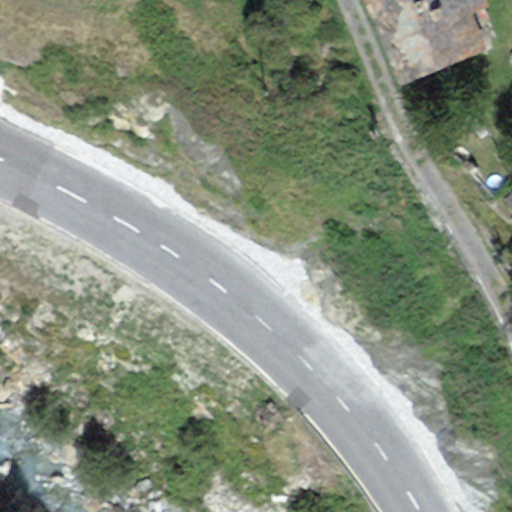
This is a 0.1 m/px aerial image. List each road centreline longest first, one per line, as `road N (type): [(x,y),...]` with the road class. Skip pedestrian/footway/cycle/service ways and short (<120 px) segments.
road 1 (tertiary): [(0,161),(196,269),(344,404),(416,511)]
road 2 (residential): [(511,324),(405,131),(353,0)]
